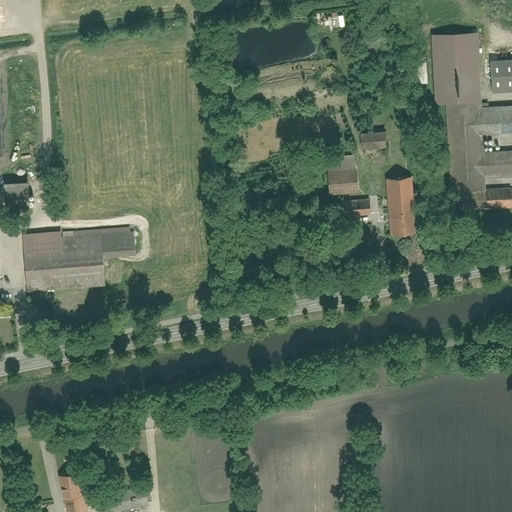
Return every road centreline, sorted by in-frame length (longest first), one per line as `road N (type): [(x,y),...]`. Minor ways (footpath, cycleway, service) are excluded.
road 1 (unclassified): [(0,445),(511,337)]
road 2 (tertiary): [(511,264),(0,370)]
